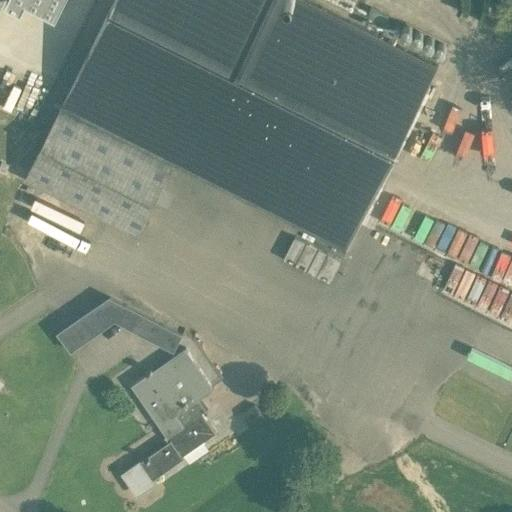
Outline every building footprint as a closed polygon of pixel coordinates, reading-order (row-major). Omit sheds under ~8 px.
[(13,0),(22,4),(24,0),(36,0),(57,11),(62,0),(13,0)] [(310,0),(113,0),(80,68),(363,212),(438,64),(310,0)] [(511,54),(495,62),(502,78),(511,73),(511,54)] [(345,247),(363,212),(80,68),(25,177),(136,234),(174,161),(345,247)] [(380,217),(413,232),(424,206),(392,192),(380,217)] [(446,219),(434,244),(457,254),(469,230),(446,219)] [(331,279),(342,256),(294,233),(283,257),(331,279)] [(511,282),(511,250),(491,241),(479,267),(511,282)] [(511,288),(476,273),(466,299),(511,317),(511,316),(511,288)] [(428,316),(438,320),(446,299),(436,295),(428,316)] [(59,331),(71,349),(113,319),(172,350),(180,335),(107,297),(59,331)] [(131,384),(159,424),(198,397),(213,386),(185,346),(152,369),(151,367),(147,371),(148,372),(145,375),(131,384)] [(159,424),(166,434),(165,436),(168,441),(140,461),(124,472),(139,493),(154,481),(152,478),(153,478),(183,457),(182,454),(215,431),(202,411),(206,409),(198,397),(159,424)] [(249,427),(263,418),(253,403),(239,413),(249,427)]
